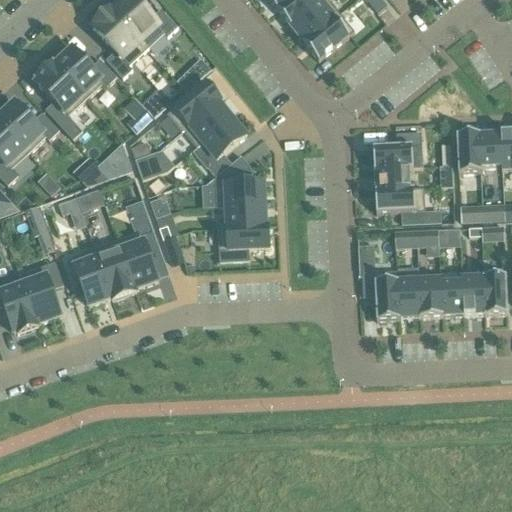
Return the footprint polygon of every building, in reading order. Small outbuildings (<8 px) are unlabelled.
[(129,0),(112,16),(111,16),(147,55),(165,39),(168,42),(178,33),(161,14),(152,23),(130,0),(129,0)] [(265,0),(277,14),(294,0),(265,0)] [(291,31),(326,2),(325,0),(294,0),(277,14),(291,31)] [(387,11),(378,0),(362,0),(378,19),(387,11)] [(304,48),(340,19),(326,2),(291,31),(304,46),(303,47),(304,48)] [(96,31),(93,33),(115,57),(106,65),(123,84),(133,75),(129,72),(147,55),(111,16),(112,16),(111,14),(94,30),(96,31)] [(355,36),(340,19),(304,48),(319,66),(355,36)] [(55,69),(54,70),(87,105),(104,89),(107,93),(117,83),(100,65),(91,73),(72,53),(55,69)] [(201,63),(177,86),(186,97),(210,77),(212,75),(201,63)] [(38,85),(36,87),(54,107),(45,116),(73,146),(83,137),(69,122),(87,105),(54,70),(55,69),(53,68),(37,83),(38,85)] [(206,88),(167,120),(182,138),(184,136),(183,136),(219,107),(219,108),(221,106),(206,88)] [(0,120),(0,127),(29,159),(46,143),(49,146),(60,137),(42,118),(33,127),(15,107),(0,120)] [(219,107),(183,136),(184,136),(198,153),(203,149),(203,148),(232,123),(219,108),(219,107)] [(153,122),(143,111),(126,127),(136,138),(153,122)] [(232,123),(203,148),(203,149),(217,165),(208,173),(216,182),(231,169),(224,160),(247,141),(232,123)] [(0,164),(0,165),(0,164),(0,182),(8,191),(18,182),(12,175),(29,159),(0,127),(0,164)] [(511,137),(501,138),(503,172),(502,172),(502,177),(511,176),(511,137)] [(397,151),(373,152),(374,176),(375,176),(375,175),(409,173),(409,174),(413,174),(423,174),(422,150),(421,138),(397,139),(396,139),(397,151)] [(503,172),(501,138),(480,139),(479,139),(481,173),(482,173),(502,172),(503,172)] [(481,173),(479,139),(480,139),(457,140),(459,179),(482,178),(482,173),(481,173)] [(147,147),(131,153),(135,165),(151,159),(147,147)] [(231,169),(216,182),(216,190),(217,213),(227,213),(226,212),(265,210),(264,187),(251,188),(251,172),(241,161),(231,169)] [(453,192),(452,171),(439,171),(440,192),(453,192)] [(410,194),(409,174),(409,173),(375,175),(375,176),(376,195),(376,196),(410,195),(410,194)] [(424,193),(410,194),(410,195),(376,196),(376,195),(375,195),(377,219),(425,217),(424,193)] [(0,219),(13,208),(0,194),(0,219)] [(82,218),(99,212),(94,197),(77,203),(82,218)] [(76,203),(58,209),(63,221),(70,218),(80,214),(76,203)] [(135,239),(117,245),(135,295),(136,294),(159,286),(153,272),(165,268),(143,206),(125,212),(135,239)] [(265,210),(226,212),(227,213),(227,232),(228,233),(266,232),(266,231),(265,210)] [(461,227),(484,226),(483,210),(461,212),(461,227)] [(491,226),(491,210),(483,210),(484,226),(491,226)] [(167,231),(159,234),(163,246),(172,243),(167,231)] [(227,232),(218,233),(219,256),(220,268),(250,267),(249,255),(269,254),(268,231),(266,231),(266,232),(228,233),(227,232)] [(482,241),(481,233),(469,233),(469,242),(482,241)] [(449,253),(448,234),(439,235),(440,253),(449,253)] [(135,295),(117,245),(95,253),(112,303),(111,303),(112,305),(137,296),(136,294),(135,295)] [(112,303),(95,253),(71,262),(89,311),(111,303),(112,303)] [(43,272),(20,280),(23,289),(37,330),(38,329),(61,321),(52,295),(63,291),(55,267),(43,272)] [(482,274),(483,282),(484,282),(486,320),(485,320),(485,321),(508,319),(506,273),(482,274)] [(399,324),(397,286),(398,286),(398,276),(362,278),(363,303),(376,303),(377,326),(400,325),(400,324),(399,324)] [(486,320),(484,282),(483,282),(461,283),(461,287),(462,287),(464,321),(485,320),(486,320)] [(442,322),(441,288),(442,288),(442,284),(419,285),(421,323),(442,322)] [(421,323),(419,285),(398,286),(397,286),(399,324),(400,324),(421,323)] [(464,321),(462,287),(461,287),(442,288),(441,288),(442,322),(464,321)] [(0,294),(0,313),(5,312),(14,338),(17,337),(18,339),(39,331),(38,329),(37,330),(23,289),(1,297),(0,294)]
